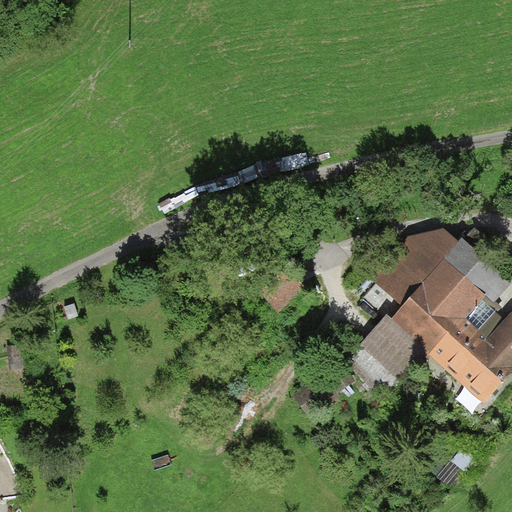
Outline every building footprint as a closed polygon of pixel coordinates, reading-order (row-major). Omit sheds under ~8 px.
[(408,306),(459,246),(446,233),(409,239),(370,280),(376,285),(363,299),(384,320),(387,317),(393,322),(408,306)] [(459,246),(408,306),(393,322),(427,352),(486,403),(511,372),(511,315),(497,303),(511,285),(511,282),(464,241),(459,246)] [(287,269),(260,292),(278,313),(305,289),(287,269)] [(384,402),(427,352),(393,322),(387,317),(384,320),(366,340),(363,337),(342,360),(384,402)] [(8,345),(11,371),(26,369),(23,344),(8,345)] [(344,364),(326,375),(337,394),(355,383),(344,364)] [(314,380),(296,394),(304,404),(322,391),(314,380)] [(453,433),(437,448),(465,475),(480,460),(453,433)]
